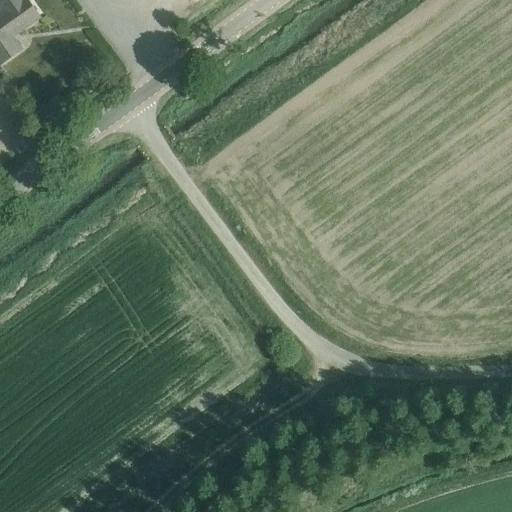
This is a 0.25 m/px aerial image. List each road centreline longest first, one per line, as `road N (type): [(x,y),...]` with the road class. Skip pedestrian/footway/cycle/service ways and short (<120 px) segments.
road 1 (unclassified): [(126,104),(315,347),(388,373),(511,371)]
road 2 (tertiary): [(126,104),(268,0)]
road 3 (tertiary): [(0,197),(126,104)]
